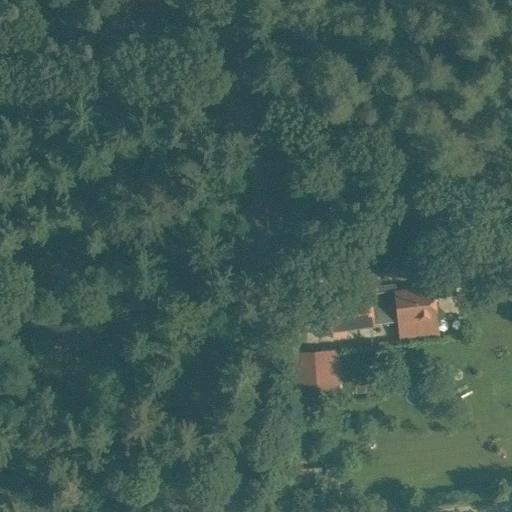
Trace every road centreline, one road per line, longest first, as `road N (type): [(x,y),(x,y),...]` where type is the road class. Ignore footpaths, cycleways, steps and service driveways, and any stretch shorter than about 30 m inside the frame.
road 1 (track): [(219,80),(251,317),(230,511)]
road 2 (track): [(511,188),(244,80),(219,80)]
road 3 (track): [(0,430),(37,429),(240,467)]
road 4 (track): [(0,80),(219,80)]
